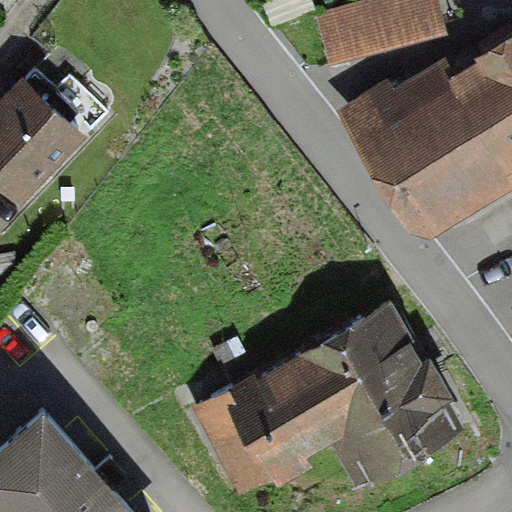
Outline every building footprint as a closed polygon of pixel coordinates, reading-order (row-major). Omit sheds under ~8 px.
[(446,35),(437,0),(360,0),(316,12),(330,65),(446,35)] [(391,82),(339,114),(414,233),(434,236),(511,188),(511,171),(511,170),(511,34),(475,57),(478,62),(462,72),(452,55),(395,89),(391,82)] [(49,78),(21,54),(0,79),(0,178),(5,183),(63,113),(38,92),(49,78)] [(261,379),(259,376),(196,411),(242,492),(276,474),(281,483),(307,468),(301,457),(333,439),(358,483),(460,426),(446,401),(453,397),(433,361),(427,364),(392,304),(261,379)] [(0,511),(131,511),(43,413),(0,451),(0,511)]
